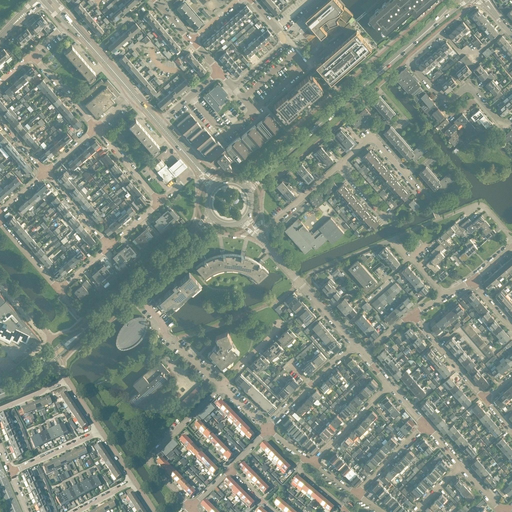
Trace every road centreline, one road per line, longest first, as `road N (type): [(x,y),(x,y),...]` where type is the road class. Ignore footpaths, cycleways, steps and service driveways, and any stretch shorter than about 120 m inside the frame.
road 1 (tertiary): [(245,188),(426,31)]
road 2 (residential): [(511,120),(498,121),(468,86),(446,104),(409,62),(444,33)]
road 3 (tertiary): [(82,332),(213,216)]
road 4 (residential): [(191,507),(150,456),(221,386)]
road 5 (residential): [(355,344),(259,237)]
road 6 (unknown): [(253,102),(300,70),(300,59),(290,56),(245,93)]
road 7 (residential): [(0,409),(65,379),(99,431)]
road 8 (residential): [(267,430),(355,344)]
